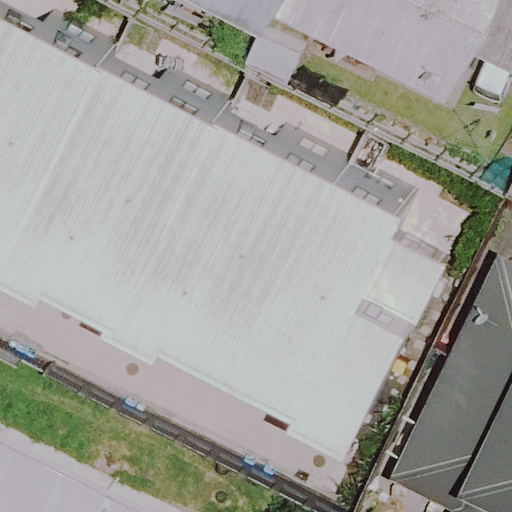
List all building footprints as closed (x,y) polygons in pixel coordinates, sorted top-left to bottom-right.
[(460,143),(191,0),(0,0),(0,160),(350,348),(460,143)] [(511,0),(250,0),(453,94),(473,52),(511,69),(511,0)] [(511,498),(511,233),(492,226),(397,449),(511,498)] [(317,431),(240,394),(211,456),(287,492),(317,431)] [(0,511),(193,511),(194,511),(0,415),(0,511)]
